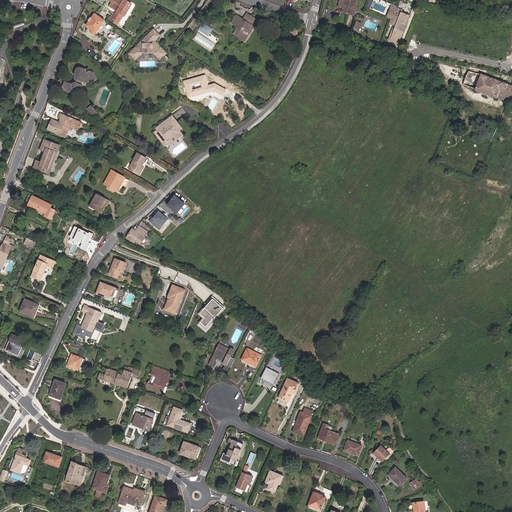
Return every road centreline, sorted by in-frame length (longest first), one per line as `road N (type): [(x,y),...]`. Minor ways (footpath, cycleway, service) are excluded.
road 1 (residential): [(26,403),(92,262),(174,179),(271,104),(299,58),(310,19)]
road 2 (residential): [(0,210),(67,14)]
road 3 (residential): [(26,403),(53,430),(158,467),(189,489)]
road 4 (residential): [(229,421),(363,475),(385,511)]
